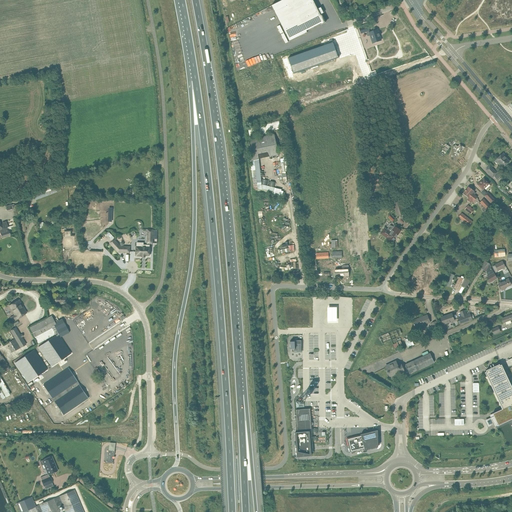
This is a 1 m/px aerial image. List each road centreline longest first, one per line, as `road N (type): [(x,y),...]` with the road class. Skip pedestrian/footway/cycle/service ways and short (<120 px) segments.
road 1 (motorway): [(195,79),(232,511)]
road 2 (motorway): [(240,394),(223,191),(195,0)]
road 3 (motorway): [(195,79),(194,234),(175,352),(172,470)]
road 4 (unclassified): [(138,485),(129,464),(150,454),(147,336),(138,309),(104,283),(0,275)]
road 5 (unclassified): [(381,289),(499,114)]
road 6 (primary): [(387,473),(191,478)]
road 7 (primary): [(192,490),(388,487)]
road 8 (unclassified): [(275,332),(274,286),(381,289)]
road 9 (unclassified): [(408,465),(403,402),(410,394),(395,406),(394,465)]
road 10 (unclassified): [(511,303),(381,289)]
